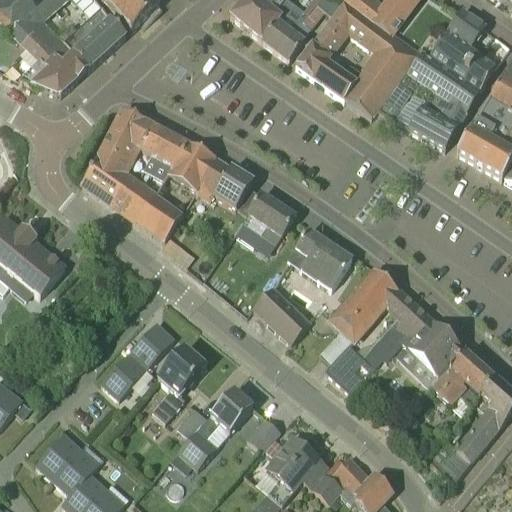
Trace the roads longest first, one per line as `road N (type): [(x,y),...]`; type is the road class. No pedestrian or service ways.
road 1 (residential): [(115,90),(218,142),(317,206),(511,372)]
road 2 (residential): [(511,249),(185,25)]
road 3 (residential): [(420,511),(341,425),(167,286)]
road 4 (residential): [(167,286),(0,474)]
road 5 (residential): [(167,286),(50,189),(44,167),(54,143)]
